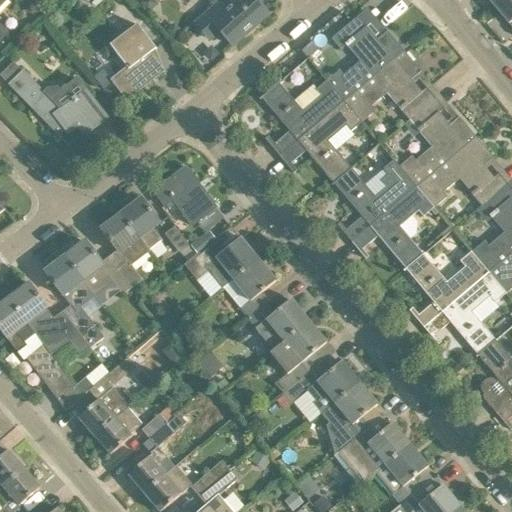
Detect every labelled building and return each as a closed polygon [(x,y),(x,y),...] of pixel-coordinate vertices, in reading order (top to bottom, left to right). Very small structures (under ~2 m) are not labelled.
[(213,27),(231,47),(267,15),(253,0),(238,0),(221,15),(214,7),(194,24),(204,35),(213,27)] [(511,0),(486,0),(511,29),(511,0)] [(326,82),(344,103),(403,53),(387,33),(377,41),(358,18),(331,40),(340,51),(345,47),(346,49),(350,46),(362,61),(344,76),(340,71),(326,82)] [(182,33),(174,24),(166,32),(174,41),(182,33)] [(126,68),(110,80),(126,100),(122,103),(122,104),(162,73),(164,76),(165,75),(155,63),(160,59),(156,50),(137,25),(110,46),(126,68)] [(301,52),(307,60),(318,51),(312,43),(301,52)] [(403,53),(344,103),(361,124),(374,113),(370,109),(387,94),(410,121),(435,100),(436,100),(439,97),(439,96),(435,99),(427,89),(421,94),(411,81),(421,73),(403,53)] [(106,120),(86,93),(60,112),(22,73),(9,86),(58,137),(75,125),(84,137),(106,120)] [(279,158),(344,103),(326,82),(316,92),(320,97),(302,113),(280,83),(259,101),(260,102),(263,99),(266,101),(264,103),(269,109),(271,108),(280,118),(278,119),(289,132),(271,148),(279,158)] [(399,169),(416,189),(476,139),(459,118),(449,127),(439,114),(444,110),(436,100),(435,100),(410,121),(432,148),(415,162),(411,158),(399,169)] [(350,133),(361,124),(344,103),(279,158),(287,168),(307,151),(311,155),(309,157),(334,186),(351,171),(328,143),(346,128),(350,133)] [(476,139),(416,189),(434,210),(447,199),(443,195),(460,181),(482,207),(507,185),(508,186),(511,182),(507,185),(499,175),(493,179),(483,167),(493,159),(476,139)] [(334,186),(361,218),(343,234),(351,243),(416,189),(399,169),(393,163),(393,162),(390,164),(363,186),(351,171),(334,186)] [(215,209),(185,170),(162,187),(192,227),(215,209)] [(471,255),(488,275),(511,255),(511,201),(511,200),(511,199),(511,190),(508,186),(507,185),(482,207),(505,234),(488,248),(485,244),(471,255)] [(359,253),(375,241),(378,238),(406,270),(423,256),(400,228),(418,213),(423,219),(434,210),(416,189),(351,243),(359,253)] [(121,216),(139,240),(148,251),(161,242),(152,231),(159,225),(141,201),(121,216)] [(148,251),(139,240),(121,216),(101,231),(117,253),(109,259),(132,288),(141,282),(130,267),(149,253),(148,252),(148,251)] [(187,247),(173,228),(163,236),(177,255),(187,247)] [(200,239),(190,247),(199,258),(208,250),(200,239)] [(218,242),(217,243),(199,258),(197,257),(184,267),(196,282),(207,273),(221,291),(223,289),(256,263),(239,242),(241,241),(240,240),(226,251),(218,242)] [(109,259),(101,265),(85,243),(65,258),(94,297),(111,284),(121,297),(132,288),(109,259)] [(194,255),(187,247),(179,253),(185,262),(194,255)] [(434,303),(430,306),(415,319),(424,330),(488,275),(471,255),(461,264),(465,269),(447,284),(423,256),(406,270),(434,303)] [(511,255),(488,275),(505,296),(511,290),(511,255)] [(62,313),(89,349),(103,339),(80,308),(94,298),(93,297),(94,297),(65,258),(44,274),(63,298),(62,298),(69,308),(62,313)] [(256,263),(223,289),(249,320),(269,304),(261,295),(275,283),(274,282),(273,283),(256,263)] [(432,339),(447,326),(450,323),(478,357),(496,343),(471,313),(489,299),(495,305),(505,296),(488,275),(424,330),(432,339)] [(9,301),(27,325),(43,346),(51,356),(68,343),(79,357),(89,349),(62,313),(52,320),(46,311),(47,310),(28,286),(21,292),(20,291),(13,291),(11,298),(11,299),(9,301)] [(269,355),(283,343),(307,325),(290,304),(291,303),(290,302),(287,304),(280,295),(269,304),(249,320),(256,329),(254,330),(272,352),(269,355)] [(34,336),(42,347),(43,346),(27,325),(9,301),(0,307),(0,331),(18,354),(27,347),(24,343),(34,336)] [(166,312),(156,320),(165,331),(176,323),(166,312)] [(307,325),(283,343),(269,355),(286,376),(274,385),(282,395),(282,396),(319,366),(312,356),(326,345),(325,344),(324,345),(307,325)] [(511,362),(496,343),(478,357),(497,380),(494,382),(494,381),(491,380),(488,380),(485,381),(483,382),(481,384),(480,387),(480,390),(481,393),(482,395),(482,397),(481,397),(496,415),(511,401),(511,362)] [(42,347),(25,360),(50,393),(66,379),(50,356),(51,356),(43,346),(42,347)] [(193,346),(188,357),(197,362),(202,351),(193,346)] [(136,352),(88,392),(97,403),(78,420),(94,438),(127,410),(126,410),(128,408),(111,389),(144,361),(136,352)] [(195,365),(208,381),(223,369),(210,353),(195,365)] [(358,387),(340,366),(342,364),(341,363),(338,366),(331,357),(319,366),(282,396),(290,406),(306,393),(314,402),(311,405),(321,417),(325,414),(358,387)] [(64,413),(81,398),(76,392),(66,379),(50,393),(64,413)] [(200,379),(195,383),(195,390),(201,392),(206,387),(205,381),(200,379)] [(216,386),(221,392),(229,386),(224,380),(216,386)] [(376,406),(374,407),(358,387),(325,414),(321,417),(328,425),(325,427),(334,456),(337,454),(337,455),(381,419),(374,409),(377,407),(376,406)] [(504,424),(511,417),(511,401),(496,415),(504,424)] [(131,438),(129,436),(140,426),(127,410),(94,438),(110,457),(131,438)] [(166,410),(159,416),(140,431),(149,441),(167,425),(174,419),(166,410)] [(174,419),(167,425),(174,434),(186,424),(178,416),(174,419)] [(362,485),(375,475),(375,476),(408,448),(391,428),(393,426),(392,425),(389,428),(381,419),(337,455),(362,485)] [(149,441),(156,450),(174,434),(167,425),(149,441)] [(425,469),(421,465),(408,448),(375,476),(392,496),(391,497),(399,507),(432,480),(424,471),(427,469),(427,468),(425,469)] [(0,491),(23,471),(8,452),(0,458),(0,491)] [(149,459),(127,477),(144,496),(176,469),(175,467),(172,469),(158,452),(149,459)] [(264,471),(270,461),(257,452),(251,463),(264,471)] [(220,463),(190,489),(198,499),(217,482),(229,473),(220,463)] [(157,511),(162,511),(181,496),(191,487),(176,469),(144,496),(157,511)] [(15,511),(19,509),(19,508),(40,490),(23,471),(0,491),(0,508),(1,510),(0,510),(0,511),(15,511)] [(198,511),(230,511),(218,497),(236,481),(229,473),(217,482),(198,499),(205,506),(198,511)] [(439,482),(433,482),(432,480),(399,507),(393,511),(455,511),(458,510),(442,490),(443,488),(443,487),(439,490),(438,487),(439,482)] [(294,494),(283,503),(290,511),(292,511),(302,504),(294,494)] [(325,511),(331,507),(323,497),(313,506),(317,511),(325,511)]
